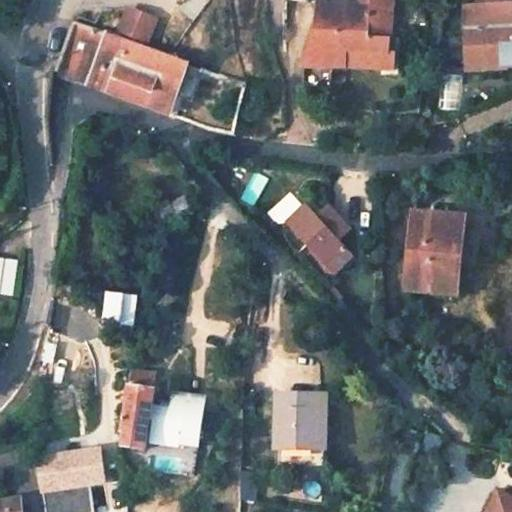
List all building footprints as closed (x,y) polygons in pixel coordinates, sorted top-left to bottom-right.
[(362,0),(362,2),(319,0),(317,30),(312,65),(352,68),(353,52),(395,54),(397,0),(362,0)] [(153,16),(125,6),(117,29),(144,40),(153,16)] [(187,61),(70,17),(54,71),(92,86),(150,108),(171,115),(187,61)] [(511,19),(466,21),(467,73),(504,73),(505,66),(511,65),(511,19)] [(353,52),(352,68),(395,70),(395,54),(353,52)] [(301,200),(282,219),(333,271),(350,254),(334,238),(345,228),(322,201),(311,213),(301,200)] [(460,223),(416,216),(408,289),(453,296),(460,223)] [(18,263),(0,260),(0,294),(13,297),(18,263)] [(154,375),(130,370),(118,446),(142,450),(154,375)] [(267,391),(307,392),(307,375),(267,374),(267,391)] [(306,444),(307,392),(267,391),(265,443),(306,444)] [(95,453),(49,457),(52,492),(101,488),(95,453)] [(511,511),(511,499),(496,491),(485,511),(511,511)] [(0,511),(22,511),(20,499),(0,501),(0,511)]
